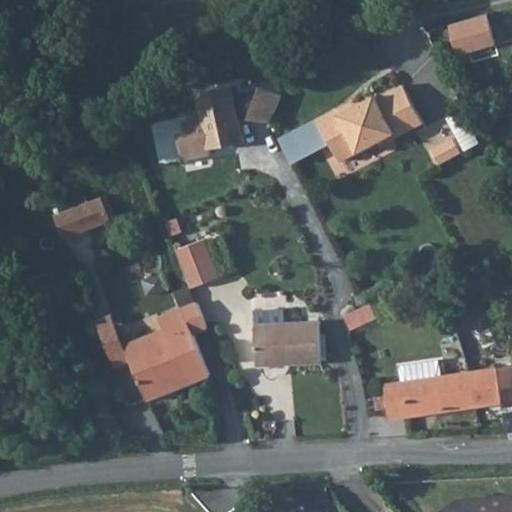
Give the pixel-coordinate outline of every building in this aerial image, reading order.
[(487,7),(451,19),(461,50),(497,38),(487,7)] [(322,114),(344,156),(382,137),(384,141),(425,119),(406,82),(380,94),(379,91),(343,109),(340,104),(322,114)] [(207,149),(244,143),(240,120),(247,120),(269,123),(281,94),(259,87),(235,92),(233,84),(194,92),(198,113),(181,116),(185,131),(176,133),(183,160),(209,154),(207,149)] [(467,148),(479,143),(466,112),(454,117),(467,148)] [(101,200),(54,219),(65,243),(110,224),(101,200)] [(205,243),(180,253),(195,291),(219,279),(205,243)] [(212,332),(201,305),(164,320),(168,329),(145,340),(151,357),(135,364),(150,401),(211,376),(197,339),(212,332)] [(134,322),(138,336),(166,330),(162,316),(134,322)] [(116,317),(99,324),(118,370),(135,364),(116,317)] [(320,323),(254,325),(255,366),(321,364),(320,323)] [(386,392),(374,393),(376,407),(387,406),(390,418),(504,404),(504,408),(511,406),(511,365),(384,383),(386,392)] [(511,511),(511,500),(462,506),(453,511),(511,511)]
